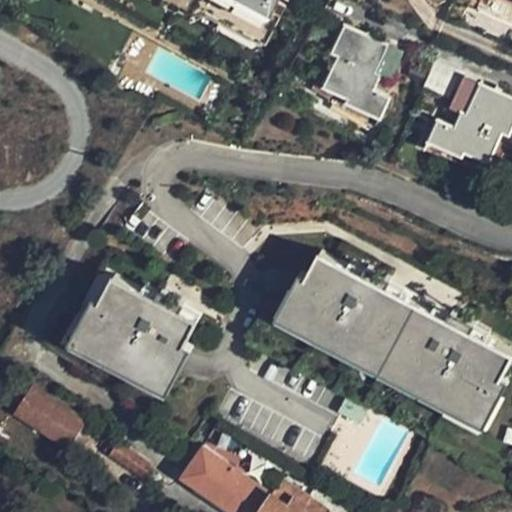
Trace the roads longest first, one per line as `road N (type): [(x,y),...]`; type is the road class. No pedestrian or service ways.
road 1 (residential): [(166,166),(182,157),(364,177),(511,232)]
road 2 (residential): [(321,424),(239,379),(230,345),(252,298),(243,263),(173,209),(166,166)]
road 3 (residential): [(0,377),(104,207),(136,172),(166,166)]
road 4 (unknown): [(511,57),(444,32),(409,0)]
